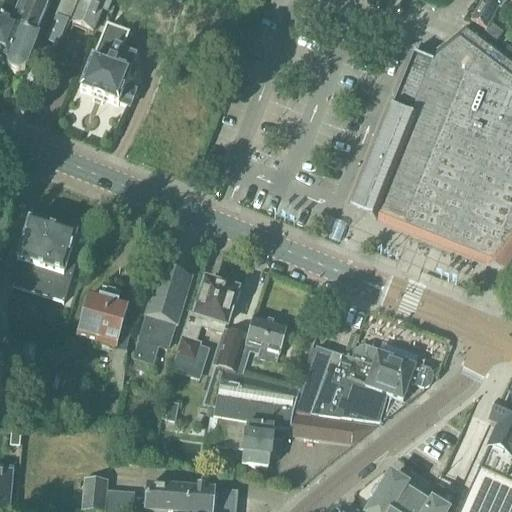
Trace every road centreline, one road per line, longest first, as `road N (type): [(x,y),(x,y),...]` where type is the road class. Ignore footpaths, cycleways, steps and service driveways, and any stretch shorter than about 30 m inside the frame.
road 1 (tertiary): [(491,338),(0,139)]
road 2 (residential): [(305,511),(464,387),(491,338)]
